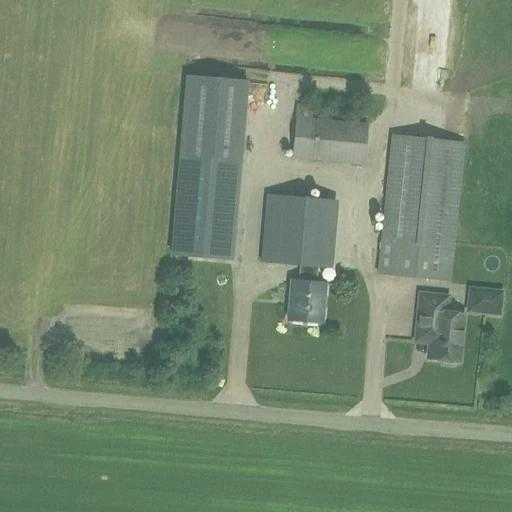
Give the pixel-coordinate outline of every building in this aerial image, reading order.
[(172,254),(232,259),(247,82),(187,77),(172,254)] [(276,94),(275,108),(288,109),(289,94),(276,94)] [(364,165),(368,124),(312,119),(314,106),(297,104),(296,117),(292,158),(364,165)] [(450,280),(463,142),(393,135),(379,273),(450,280)] [(332,269),(339,202),(267,195),(261,262),(300,266),(298,282),(291,281),(288,321),(321,324),(325,284),(316,283),(317,267),(332,269)] [(499,314),(501,292),(471,289),(468,311),(484,313),(499,314)] [(422,295),(419,327),(417,344),(432,346),(430,360),(441,361),(443,364),(453,365),(455,362),(459,363),(463,327),(464,315),(448,313),(449,297),(442,297),(422,295)]
